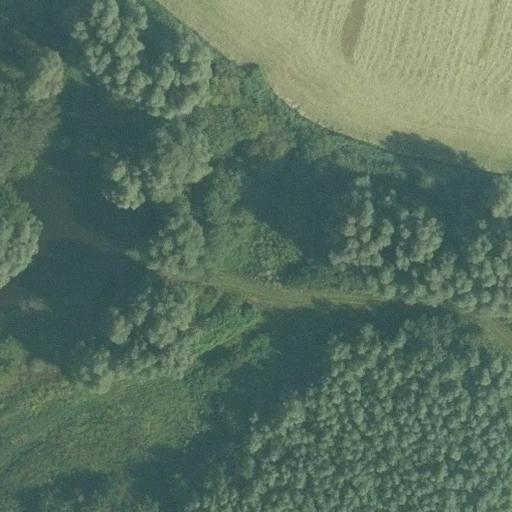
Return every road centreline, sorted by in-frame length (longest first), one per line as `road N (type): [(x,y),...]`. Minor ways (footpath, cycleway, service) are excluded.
road 1 (track): [(511,350),(471,318),(359,297),(271,294),(142,266)]
road 2 (track): [(511,161),(444,147),(326,104),(186,0)]
road 3 (track): [(300,296),(201,358),(0,412)]
